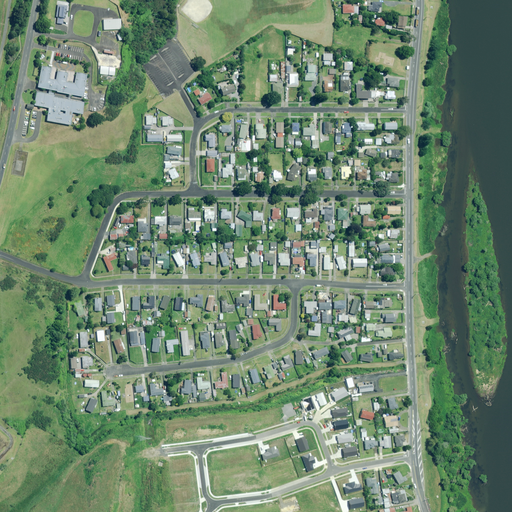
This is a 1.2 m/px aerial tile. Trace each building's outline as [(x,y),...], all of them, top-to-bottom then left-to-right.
[(381,2),(371,1),(371,5),(368,5),(368,11),(378,12),(378,7),(380,7),(381,2)] [(64,6),(55,5),(53,24),(61,26),(64,6)] [(349,5),(341,5),(341,13),(358,13),(358,7),(358,6),(349,6),(349,5)] [(405,17),(397,16),(396,28),(404,28),(404,23),(405,23),(405,17)] [(375,26),(382,26),(383,20),(382,20),(382,17),(376,17),(376,20),(375,20),(375,23),(376,23),(375,26)] [(116,21),(99,21),(100,31),(116,31),(116,21)] [(362,32),(344,30),(343,35),(347,35),(346,37),(346,40),(361,41),(362,32)] [(313,75),(313,65),(306,65),(306,75),(304,75),(304,80),(315,80),(315,75),(313,75)] [(49,68),(38,66),(34,88),(81,98),(85,76),(74,74),(72,85),(63,83),(65,73),(55,71),(53,79),(47,78),(49,68)] [(110,69),(97,67),(96,73),(104,74),(104,76),(109,77),(110,69)] [(297,87),(297,75),(289,75),(289,87),(297,87)] [(347,77),(347,75),(339,75),(339,77),(339,91),(348,91),(348,77),(347,77)] [(396,79),(386,78),(386,86),(397,87),(397,83),(396,83),(396,79)] [(281,91),(281,83),(271,83),(271,94),(279,94),(279,91),(281,91)] [(361,89),(361,84),(356,84),(355,98),(369,99),(369,98),(375,98),(375,91),(358,91),(358,89),(361,89)] [(233,92),(231,85),(218,88),(220,95),(233,92)] [(81,102),(33,92),(30,105),(45,109),(42,122),(66,127),(69,114),(78,116),(81,102)] [(210,99),(207,92),(201,96),(202,97),(197,100),(200,105),(210,99)] [(152,118),(152,116),(145,116),(145,125),(152,125),(152,123),(155,123),(155,118),(152,118)] [(168,117),(162,116),(161,125),(168,126),(168,124),(171,124),(171,119),(168,119),(168,117)] [(262,124),(255,124),(255,138),(265,138),(265,129),(262,129),(262,124)] [(312,140),(314,140),(314,127),(314,124),(309,124),(309,128),(302,128),(302,136),(311,136),(311,140),(312,140)] [(213,135),(204,135),(204,141),(208,141),(208,147),(213,147),(213,135)] [(397,135),(388,135),(388,138),(384,138),(384,142),(386,142),(386,143),(397,144),(397,135)] [(275,137),(275,147),(283,148),(283,137),(275,137)] [(179,155),(180,147),(174,146),(174,148),(167,147),(166,153),(179,155)] [(376,151),(367,148),(365,154),(374,157),(376,151)] [(397,152),(397,150),(390,149),(390,151),(388,151),(388,155),(390,155),(390,157),(397,158),(397,155),(398,155),(399,152),(397,152)] [(289,170),(287,169),(286,171),(288,172),(286,179),(292,181),(293,180),(294,180),(296,173),(295,173),(299,166),(293,163),(289,170)] [(231,175),(231,164),(225,165),(225,168),(222,168),(222,177),(227,177),(227,175),(231,175)] [(347,167),(347,165),(343,165),(343,167),(340,167),(340,179),(345,179),(345,177),(348,177),(348,174),(350,174),(350,167),(347,167)] [(176,173),(173,168),(167,171),(171,179),(178,176),(177,172),(176,173)] [(314,181),(315,168),(310,168),(310,172),(307,171),(306,180),(314,181)] [(330,179),(330,168),(322,168),(322,172),(323,172),(324,179),(330,179)] [(243,169),(237,169),(237,180),(245,180),(245,172),(243,172),(243,169)] [(277,180),(280,180),(280,176),(279,176),(279,173),(277,173),(277,172),(275,172),(275,170),(272,170),(272,177),(268,177),(268,183),(272,183),(272,180),(275,180),(275,181),(277,181),(277,180)] [(361,170),(357,170),(357,172),(356,172),(356,180),(360,180),(360,179),(365,179),(365,180),(369,180),(369,176),(365,175),(369,175),(369,170),(365,170),(361,170)] [(391,172),(389,172),(389,174),(387,174),(386,179),(388,180),(388,182),(397,182),(397,172),(391,172)] [(263,173),(256,173),(256,177),(254,177),(254,182),(260,182),(260,179),(262,179),(263,173)] [(370,214),(370,205),(358,205),(358,207),(356,207),(356,211),(358,211),(358,214),(370,214)] [(193,212),(193,208),(187,208),(187,220),(200,220),(200,212),(193,212)] [(277,219),(279,219),(280,211),(278,211),(278,208),(272,208),(271,219),(277,219)] [(292,219),(296,219),(296,218),(297,218),(297,217),(298,208),(286,208),(286,217),(292,217),(292,219)] [(210,212),(210,209),(203,209),(204,219),(205,219),(205,220),(213,220),(213,212),(210,212)] [(225,209),(220,209),(220,219),(230,219),(230,212),(225,212),(225,209)] [(312,209),(312,210),(306,210),(306,212),(304,212),(304,218),(316,218),(316,209),(312,209)] [(342,211),(342,209),(337,209),(337,220),(346,220),(346,211),(342,211)] [(248,214),(239,210),(236,216),(244,221),(244,227),(250,227),(251,214),(248,214)] [(327,210),(323,210),(323,220),(327,220),(327,217),(331,217),(331,210),(327,210)] [(257,211),(252,211),(252,220),(261,221),(262,213),(257,213),(257,211)] [(172,216),(169,216),(169,225),(180,224),(180,218),(172,218),(172,216)] [(366,221),(367,216),(362,216),(361,226),(374,227),(374,221),(366,221)] [(165,224),(165,217),(154,217),(154,219),(151,219),(151,225),(159,224),(159,226),(162,226),(162,224),(165,224)] [(142,223),(142,221),(137,221),(137,231),(146,231),(146,223),(142,223)] [(241,225),(235,225),(234,234),(233,234),(232,236),(241,236),(241,225)] [(398,235),(397,230),(387,230),(387,236),(389,236),(389,238),(396,238),(396,235),(398,235)] [(378,251),(378,252),(388,250),(386,243),(377,245),(377,247),(375,247),(376,252),(378,251)] [(135,263),(133,250),(127,251),(129,264),(135,263)] [(274,254),(273,250),(269,250),(270,254),(263,254),(263,261),(268,261),(268,265),(274,265),(274,254)] [(119,258),(117,252),(102,257),(107,271),(112,270),(109,261),(119,258)] [(183,264),(177,252),(171,255),(178,267),(183,264)] [(199,264),(195,252),(189,254),(192,266),(199,264)] [(228,265),(225,252),(218,254),(222,267),(228,265)] [(215,265),(215,253),(206,253),(205,255),(203,255),(203,262),(210,262),(210,264),(215,265)] [(259,265),(256,253),(249,255),(252,266),(259,265)] [(288,254),(284,254),(277,253),(277,262),(279,262),(279,265),(288,265),(288,254)] [(293,254),(291,254),(291,264),(298,264),(298,267),(302,267),(302,254),(293,254)] [(315,266),(315,255),(305,254),(305,259),(309,259),(309,266),(315,266)] [(387,254),(381,254),(381,259),(376,259),(376,264),(385,264),(385,263),(394,263),(394,264),(399,264),(399,255),(394,255),(394,256),(387,256),(387,254)] [(328,263),(329,255),(323,255),(322,269),(331,270),(332,263),(328,263)] [(168,268),(168,256),(156,256),(156,263),(162,263),(162,269),(168,268)] [(343,261),(342,256),(335,258),(338,270),(345,268),(344,264),(345,264),(344,261),(343,261)] [(246,263),(245,257),(234,259),(235,264),(237,264),(237,268),(244,267),(244,263),(246,263)] [(365,267),(365,259),(352,259),(352,267),(365,267)] [(391,268),(382,267),(382,271),(380,271),(380,275),(391,275),(391,268)] [(248,294),(242,294),(242,297),(235,297),(235,303),(242,303),(242,306),(248,306),(248,294)] [(169,297),(163,295),(159,307),(164,310),(169,297)] [(201,295),(196,295),(196,298),(189,298),(189,304),(196,304),(196,307),(201,307),(201,295)] [(258,295),(253,295),(253,310),(266,310),(266,304),(259,304),(258,295)] [(277,295),(272,295),(272,310),(285,309),(285,303),(277,304),(277,295)] [(113,305),(112,296),(107,296),(108,311),(120,311),(120,305),(113,305)] [(153,296),(147,296),(148,303),(142,304),(142,309),(154,307),(153,296)] [(214,298),(207,297),(205,310),(211,311),(212,310),(216,311),(217,306),(212,305),(214,298)] [(359,300),(352,299),(349,313),(356,315),(357,310),(359,311),(360,308),(359,307),(360,303),(359,303),(359,300)] [(226,306),(225,300),(219,301),(221,312),(234,311),(233,305),(226,306)] [(390,307),(390,300),(378,300),(379,308),(383,308),(383,307),(390,307)] [(84,314),(79,301),(73,303),(78,316),(84,314)] [(316,302),(303,301),(303,306),(305,306),(305,313),(311,313),(312,308),(315,308),(316,302)] [(393,322),(394,314),(381,314),(381,318),(381,322),(393,322)] [(279,331),(280,320),(267,319),(267,325),(275,325),(275,331),(279,331)] [(259,332),(259,324),(251,325),(252,339),(257,339),(257,337),(260,337),(260,332),(259,332)] [(319,324),(314,324),(313,331),(307,330),(307,335),(318,336),(319,324)] [(352,332),(349,326),(336,333),(339,339),(343,337),(346,341),(350,339),(348,334),(352,332)] [(382,337),(382,338),(386,338),(386,336),(390,337),(390,328),(382,328),(382,331),(377,331),(376,336),(382,337)] [(136,329),(128,330),(130,346),(139,345),(138,336),(136,336),(136,329)] [(236,342),(235,330),(228,330),(229,349),(238,348),(237,342),(236,342)] [(188,355),(187,331),(180,331),(182,355),(188,355)] [(88,347),(86,332),(79,333),(80,348),(88,347)] [(208,348),(207,332),(200,332),(201,335),(199,336),(199,340),(201,340),(201,348),(208,348)] [(221,341),(221,333),(214,333),(215,348),(220,347),(220,345),(224,345),(223,341),(221,341)] [(159,339),(152,338),(151,351),(158,352),(159,339)] [(120,343),(119,339),(113,341),(117,353),(123,351),(122,349),(124,349),(122,342),(120,343)] [(177,344),(177,340),(165,340),(166,353),(172,352),(172,345),(177,344)] [(325,351),(324,348),(311,353),(314,359),(327,353),(326,351),(325,351)] [(349,356),(346,350),(340,353),(346,362),(353,358),(351,354),(349,356)] [(369,362),(371,353),(366,352),(365,355),(359,354),(358,360),(369,362)] [(292,367),(287,355),(282,357),(285,364),(279,366),(281,371),(292,367)] [(91,356),(81,357),(81,360),(82,360),(82,368),(88,368),(88,366),(91,365),(91,356)] [(273,377),(269,365),(263,367),(264,372),(263,372),(263,374),(265,373),(267,379),(273,377)] [(258,382),(255,369),(248,370),(252,383),(258,382)] [(227,387),(226,372),(221,373),(221,381),(214,382),(214,388),(221,388),(221,389),(223,389),(223,388),(227,387)] [(209,388),(208,381),(201,382),(201,377),(196,378),(197,389),(201,389),(201,391),(205,391),(205,389),(209,388)] [(178,393),(189,394),(189,392),(191,392),(191,386),(190,386),(190,380),(184,380),(183,386),(180,386),(180,389),(178,389),(178,393)] [(154,389),(154,383),(148,384),(150,396),(162,394),(162,389),(154,389)] [(102,406),(114,405),(113,398),(106,399),(105,391),(100,392),(102,406)] [(395,404),(393,397),(386,399),(390,410),(397,408),(396,404),(395,404)] [(96,401),(89,398),(84,410),(91,413),(96,401)] [(367,410),(361,408),(359,418),(371,420),(372,413),(366,412),(367,410)] [(348,418),(348,411),(340,411),(340,419),(348,418)] [(397,432),(395,416),(383,417),(384,427),(388,427),(389,433),(397,432)] [(390,447),(389,436),(386,436),(386,437),(382,437),(383,441),(379,442),(379,446),(383,446),(383,448),(390,447)] [(404,442),(403,436),(394,436),(394,443),(395,443),(395,447),(402,446),(401,442),(404,442)] [(373,441),(373,438),(370,439),(370,440),(363,441),(364,447),(362,447),(363,450),(368,449),(368,448),(372,447),(372,446),(377,445),(376,441),(373,441)] [(397,471),(392,474),(394,479),(391,481),(394,487),(405,480),(403,476),(401,477),(397,471)] [(372,480),(372,478),(366,478),(367,487),(372,487),(372,491),(368,491),(368,494),(378,493),(377,479),(372,480)] [(406,501),(403,490),(394,492),(394,493),(391,494),(393,504),(406,501)] [(383,504),(381,497),(374,498),(375,505),(383,504)]
